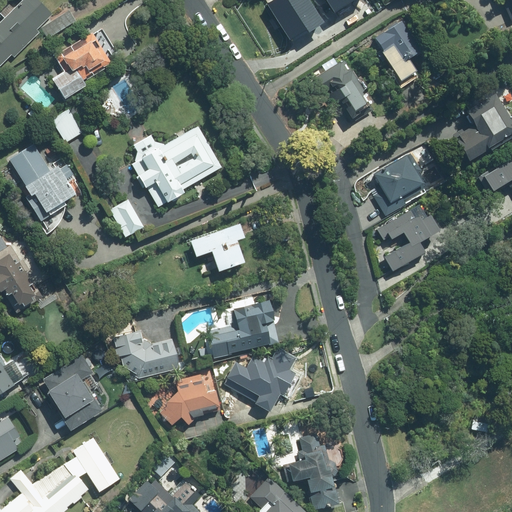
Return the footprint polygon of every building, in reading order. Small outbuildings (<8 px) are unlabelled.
[(23,0),(0,23),(0,63),(1,64),(13,52),(15,54),(40,30),(37,28),(53,11),(41,0),(23,0)] [(310,0),(276,0),(269,5),(291,42),(324,22),(310,0)] [(321,0),(331,15),(355,0),(321,0)] [(77,19),(70,9),(42,27),(49,37),(77,19)] [(402,18),(376,35),(404,77),(419,67),(411,55),(422,48),(402,18)] [(103,25),(57,55),(66,69),(55,76),(68,95),(89,82),(86,79),(113,62),(110,58),(120,52),(103,25)] [(348,55),(313,78),(323,93),(332,87),(334,91),(326,97),(331,104),(343,96),(355,114),(378,99),(348,55)] [(457,133),(472,157),(511,132),(511,115),(497,90),(469,107),(478,121),(457,133)] [(84,131),(69,107),(53,118),(67,141),(84,131)] [(141,158),(133,162),(159,206),(187,189),(185,185),(223,163),(199,123),(163,145),(161,141),(158,143),(152,133),(135,142),(141,152),(138,154),(141,158)] [(34,142),(11,156),(33,192),(28,195),(42,218),(69,202),(67,198),(79,190),(70,176),(76,173),(68,161),(63,164),(61,162),(51,168),(34,142)] [(422,143),(412,150),(423,166),(433,160),(422,143)] [(375,194),(387,214),(426,190),(421,182),(426,179),(420,169),(423,167),(412,149),(376,171),(386,187),(375,194)] [(511,181),(511,155),(480,173),(492,193),(511,181)] [(435,164),(425,171),(434,184),(444,178),(435,164)] [(145,224),(129,197),(111,208),(127,235),(145,224)] [(421,201),(377,226),(384,239),(403,229),(408,238),(382,253),(392,270),(427,250),(419,237),(436,227),(421,201)] [(242,220),(193,237),(199,252),(214,247),(221,267),(247,258),(239,236),(247,234),(242,220)] [(43,295),(12,244),(0,250),(0,267),(1,270),(0,270),(0,289),(6,285),(10,292),(13,290),(21,302),(25,299),(28,304),(43,295)] [(210,334),(216,356),(281,340),(271,300),(236,309),(241,327),(210,334)] [(139,377),(183,366),(176,338),(146,345),(142,328),(118,334),(126,365),(131,364),(132,368),(136,367),(139,377)] [(82,352),(44,377),(52,388),(48,391),(72,427),(102,407),(82,377),(94,370),(82,352)] [(0,353),(0,392),(16,382),(5,365),(6,363),(0,353)] [(236,360),(228,375),(259,392),(256,399),(271,407),(292,369),(267,355),(265,359),(255,353),(247,366),(236,360)] [(204,407),(223,403),(217,375),(212,376),(210,371),(178,378),(180,389),(160,408),(175,423),(184,414),(191,421),(199,413),(205,411),(204,407)] [(21,432),(10,416),(0,422),(0,457),(20,444),(15,436),(21,432)] [(316,507),(341,500),(326,444),(322,445),(318,431),(300,436),(304,450),(301,451),(303,458),(284,463),(289,483),(308,478),(316,507)] [(0,511),(64,511),(69,508),(68,506),(74,502),(75,503),(83,497),(82,495),(89,489),(80,476),(88,471),(101,490),(121,477),(94,437),(74,450),(78,455),(34,483),(22,469),(11,478),(23,493),(1,510),(0,509),(0,511)] [(161,475),(177,459),(169,451),(153,467),(161,475)] [(310,511),(269,474),(250,496),(265,509),(261,511),(310,511)] [(199,511),(202,509),(194,502),(202,493),(188,479),(173,495),(156,478),(152,482),(149,479),(131,498),(145,511),(199,511)]
